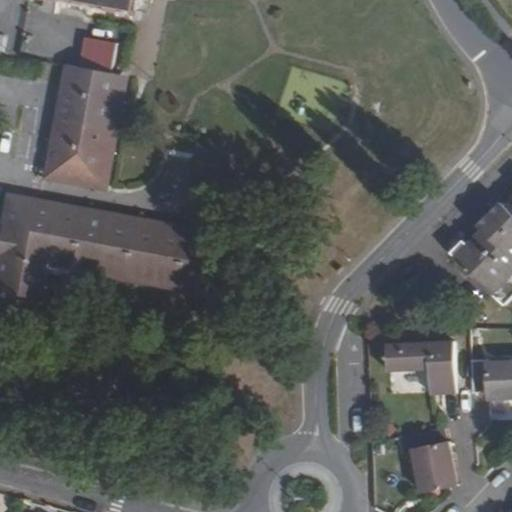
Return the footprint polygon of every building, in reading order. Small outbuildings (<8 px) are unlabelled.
[(55,0),(136,15),(138,4),(138,0),(55,0)] [(83,59),(117,66),(121,41),(88,35),(83,59)] [(119,71),(68,62),(63,87),(48,167),(98,177),(119,71)] [(98,177),(48,167),(46,178),(109,189),(122,117),(130,73),(119,71),(98,177)] [(36,196),(12,192),(10,203),(126,225),(212,240),(214,228),(42,197),(36,196)] [(126,225),(10,203),(2,241),(0,252),(0,289),(46,298),(53,264),(203,291),(212,240),(126,225)] [(511,300),(511,203),(508,208),(504,204),(480,226),(485,231),(468,246),(464,242),(452,254),(470,271),(505,307),(511,300)] [(456,345),(389,349),(390,373),(431,371),(433,395),(458,394),(456,345)] [(487,362),(472,363),(473,394),(490,394),(490,403),(511,401),(511,363),(490,364),(487,362)] [(445,430),(414,437),(417,450),(414,451),(423,495),(459,488),(451,444),(448,444),(445,430)]
